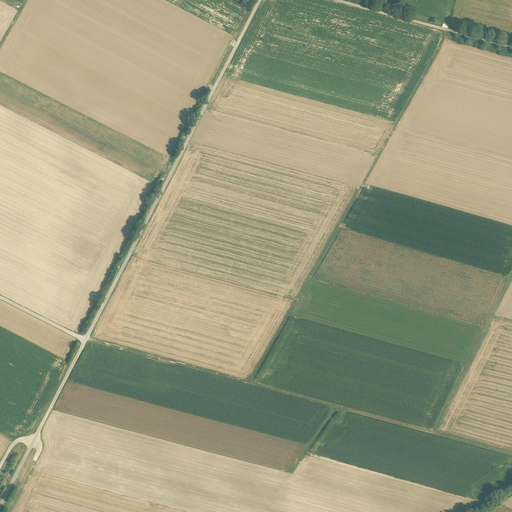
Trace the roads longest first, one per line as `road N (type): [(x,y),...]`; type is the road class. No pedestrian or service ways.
road 1 (track): [(259,0),(0,504)]
road 2 (track): [(0,299),(84,341),(511,457)]
road 3 (track): [(254,386),(452,31)]
road 4 (track): [(333,0),(511,47)]
road 5 (track): [(435,436),(511,284)]
road 6 (track): [(0,466),(20,439),(39,446),(11,511)]
